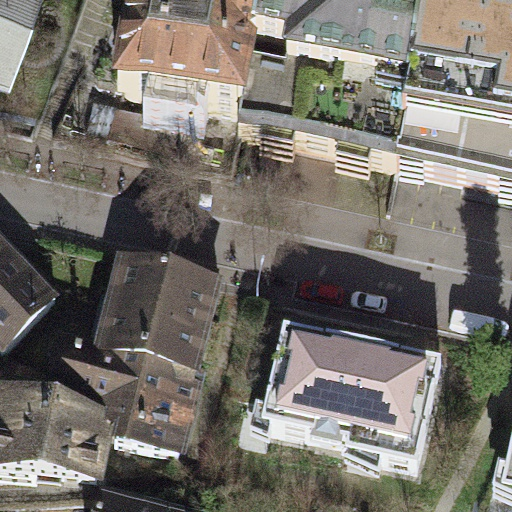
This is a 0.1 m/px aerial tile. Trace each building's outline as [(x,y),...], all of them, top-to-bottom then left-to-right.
[(0,0),(0,59),(6,46),(0,39),(0,35),(3,28),(13,0),(0,0)] [(240,30),(245,0),(113,0),(95,85),(232,113),(245,43),(237,42),(240,30)] [(411,0),(245,0),(240,30),(237,42),(245,43),(232,113),(228,134),(251,138),(248,153),(287,160),(290,146),(333,154),(331,166),(360,172),(362,160),(381,163),(395,89),(400,61),(411,0)] [(511,198),(511,0),(413,0),(400,61),(395,89),(381,163),(511,198)] [(60,303),(0,239),(0,352),(3,356),(60,303)] [(114,259),(91,345),(89,357),(204,384),(220,285),(114,259)] [(56,334),(39,397),(100,414),(98,431),(110,435),(106,447),(184,465),(204,384),(89,357),(91,345),(56,334)] [(436,370),(282,335),(264,412),(261,426),(320,440),(318,446),(335,450),(337,443),(389,455),(387,463),(412,469),(436,370)] [(100,414),(39,397),(0,389),(0,482),(87,489),(100,414)] [(163,511),(96,497),(91,511),(163,511)]
